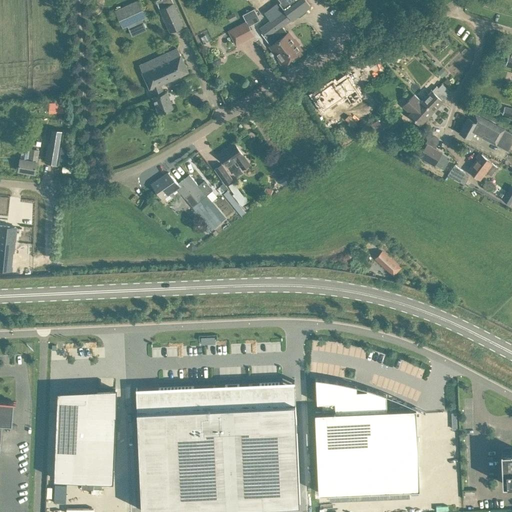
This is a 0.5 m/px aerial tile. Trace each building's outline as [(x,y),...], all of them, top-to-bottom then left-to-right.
[(138,0),(137,0),(115,10),(123,27),(128,25),(132,36),(147,29),(142,19),(146,17),(138,0)] [(184,25),(172,0),(156,0),(170,31),(184,25)] [(306,12),(306,8),(310,5),(306,0),(277,0),(281,4),(266,15),(270,20),(260,28),(265,35),(264,36),(271,45),(273,44),(283,58),(279,61),(284,67),(304,52),(288,31),(287,32),(282,26),(296,16),(299,16),(306,12)] [(249,26),(260,20),(254,8),(242,14),(246,21),(229,30),(236,44),(254,35),(249,26)] [(163,92),(160,84),(188,71),(178,48),(140,65),(150,88),(153,87),(156,95),(153,96),(159,113),(173,108),(167,91),(163,92)] [(442,67),(438,71),(443,76),(447,73),(442,67)] [(334,81),(314,95),(324,110),(346,95),(351,102),(360,96),(347,77),(336,84),(334,81)] [(447,96),(436,86),(423,100),(434,110),(447,96)] [(423,100),(422,101),(414,93),(402,106),(410,113),(409,114),(420,124),(434,110),(423,100)] [(49,101),(49,112),(61,112),(60,101),(49,101)] [(511,107),(511,108),(504,106),(502,113),(511,116),(511,107)] [(508,151),(511,144),(511,132),(475,113),(472,119),(468,117),(459,132),(471,138),(475,131),(489,138),(488,140),(508,151)] [(50,129),(45,161),(59,163),(59,160),(61,148),(62,141),(64,131),(50,129)] [(235,142),(219,153),(228,166),(236,160),(243,169),(250,164),(235,142)] [(427,144),(420,156),(443,169),(450,157),(427,144)] [(35,173),(38,156),(39,148),(31,147),(29,160),(20,158),(18,170),(35,173)] [(61,148),(59,160),(67,162),(69,150),(61,148)] [(469,170),(480,178),(486,170),(491,175),(497,167),(481,154),(469,170)] [(232,179),(222,164),(215,168),(226,184),(232,179)] [(455,164),(448,174),(465,184),(468,179),(468,178),(468,176),(468,175),(467,174),(455,164)] [(168,172),(152,184),(154,187),(162,198),(169,192),(176,187),(181,193),(185,198),(192,207),(197,203),(216,226),(226,218),(208,194),(213,190),(204,180),(198,185),(190,174),(178,183),(176,180),(168,172)] [(279,180),(282,185),(290,180),(287,176),(279,180)] [(483,184),(484,187),(487,190),(490,189),(493,186),(493,183),(490,180),(486,181),(483,184)] [(228,186),(234,193),(233,195),(241,206),(248,201),(245,196),(244,197),(233,182),(228,186)] [(223,183),(217,188),(222,195),(223,193),(241,215),(245,212),(227,190),(228,190),(223,183)] [(511,185),(502,199),(511,205),(511,185)] [(265,186),(263,193),(269,195),(272,189),(265,186)] [(0,269),(12,270),(12,266),(11,266),(12,252),(14,252),(16,226),(0,224),(0,269)] [(400,267),(383,251),(376,258),(393,274),(400,267)] [(249,351),(248,339),(215,340),(216,349),(220,348),(220,351),(249,351)] [(203,341),(187,342),(187,354),(203,353),(203,341)] [(322,411),(315,411),(319,492),(420,488),(416,407),(387,408),(386,394),(383,393),(379,392),(375,391),(371,389),(367,388),(367,389),(357,390),(357,385),(349,383),(341,381),(333,380),(324,379),(316,378),(317,402),(321,402),(322,411)] [(137,388),(136,387),(142,510),(300,502),(295,380),(294,381),(295,402),(273,403),(272,383),(279,383),(279,382),(249,383),(249,386),(239,386),(239,384),(159,387),(160,408),(138,410),(137,388)] [(57,401),(54,478),(82,479),(82,487),(94,487),(94,480),(114,481),(117,413),(115,413),(115,389),(97,390),(97,393),(78,392),(78,391),(71,391),(71,401),(57,401)] [(0,450),(2,424),(12,424),(14,401),(0,399),(0,450)] [(511,449),(511,450),(502,451),(502,450),(501,450),(501,454),(503,483),(511,482),(511,449)]
